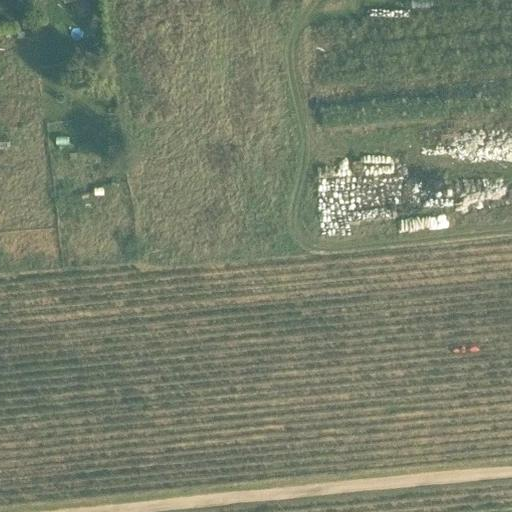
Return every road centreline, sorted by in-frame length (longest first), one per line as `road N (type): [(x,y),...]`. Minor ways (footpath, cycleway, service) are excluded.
road 1 (track): [(511,476),(155,511)]
road 2 (track): [(511,226),(298,245)]
